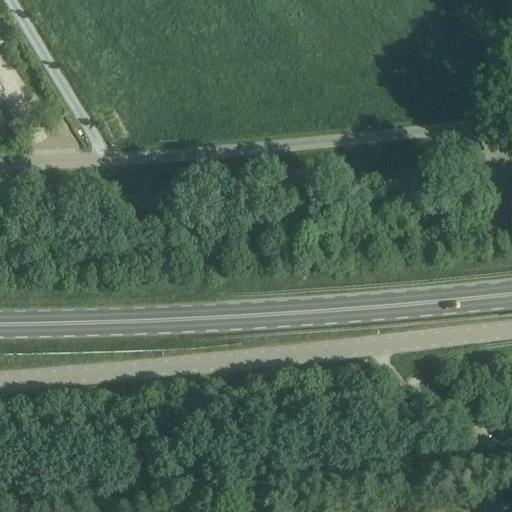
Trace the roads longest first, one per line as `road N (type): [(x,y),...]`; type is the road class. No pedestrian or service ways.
road 1 (unclassified): [(0,386),(511,332)]
road 2 (primary): [(0,329),(268,321),(511,299)]
road 3 (unclassified): [(476,138),(446,132),(0,164)]
road 4 (unclassified): [(476,138),(493,115),(511,0)]
